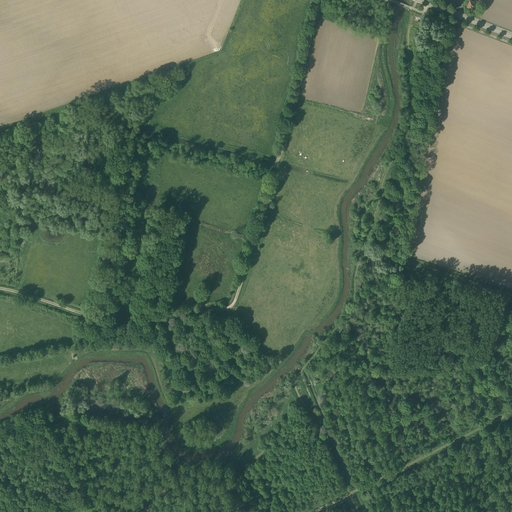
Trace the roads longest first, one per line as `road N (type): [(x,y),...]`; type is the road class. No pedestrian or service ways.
road 1 (track): [(0,288),(100,319),(227,309),(278,164),(319,0)]
road 2 (track): [(0,128),(85,104),(137,124)]
